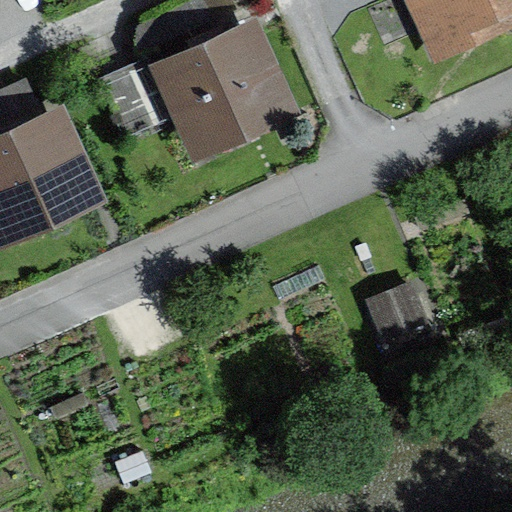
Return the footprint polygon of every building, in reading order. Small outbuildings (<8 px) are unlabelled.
[(511,0),(399,0),(432,69),(511,31),(511,0)] [(185,165),(297,115),(257,23),(144,73),(167,124),(185,165)] [(167,124),(144,73),(140,65),(103,82),(129,141),(167,124)] [(0,250),(104,202),(61,109),(0,137),(0,250)] [(409,285),(361,306),(383,354),(431,332),(409,285)]
